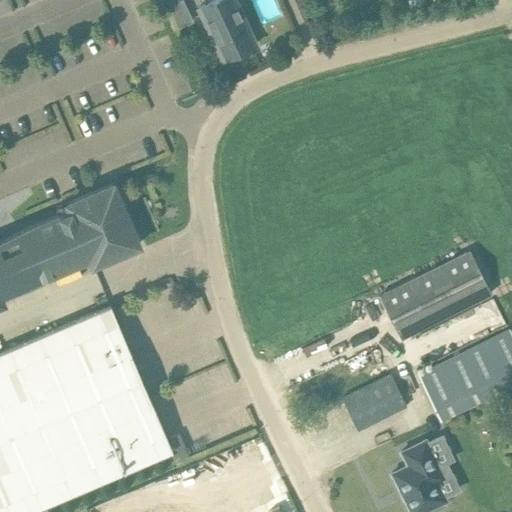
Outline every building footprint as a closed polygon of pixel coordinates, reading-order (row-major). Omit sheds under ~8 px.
[(223,59),(256,44),(235,0),(208,0),(198,5),(223,59)] [(0,302),(4,301),(0,294),(89,256),(92,263),(138,243),(112,182),(66,202),(69,209),(20,230),(0,238),(0,302)] [(491,292),(469,249),(378,294),(400,337),(491,292)] [(491,300),(468,313),(479,333),(503,320),(491,300)] [(0,511),(23,511),(171,449),(110,304),(0,351),(0,511)] [(511,378),(511,334),(508,326),(419,370),(441,413),(511,378)] [(407,405),(391,373),(342,397),(358,430),(407,405)] [(392,471),(391,472),(392,473),(411,511),(418,511),(428,507),(430,511),(446,504),(444,500),(445,499),(446,499),(443,493),(459,485),(447,460),(438,464),(425,438),(424,439),(402,450),(401,450),(401,451),(402,451),(408,464),(393,471),(393,472),(392,471)] [(245,441),(219,454),(228,473),(255,460),(245,441)] [(146,511),(200,511),(189,488),(145,508),(146,511)]
